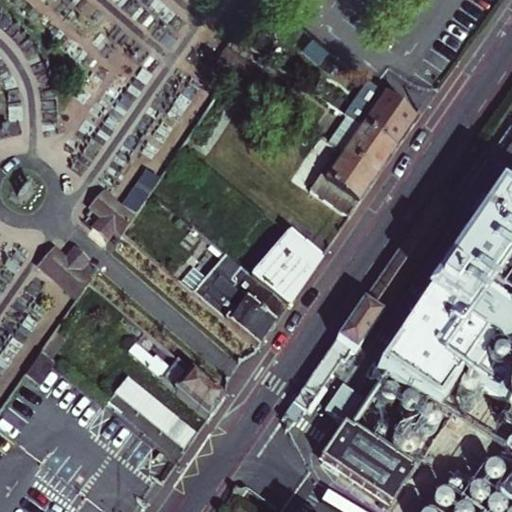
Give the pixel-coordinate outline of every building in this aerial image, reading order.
[(319,63),(328,52),(312,38),(303,49),(319,63)] [(352,122),(395,150),(414,124),(369,86),(354,107),(359,111),(352,122)] [(347,119),(352,122),(359,111),(354,107),(346,118),(347,119)] [(375,179),(395,150),(352,122),(347,119),(329,145),(339,152),(375,179)] [(347,221),(375,179),(339,152),(309,195),(347,221)] [(158,185),(146,176),(119,215),(99,198),(88,210),(100,220),(94,227),(109,240),(115,233),(121,238),(149,197),(158,185)] [(434,200),(291,408),(302,416),(338,364),(340,366),(348,354),(353,357),(445,223),(443,206),(434,200)] [(511,473),(511,209),(498,202),(424,305),(377,376),(434,415),(461,378),(509,411),(501,424),(511,432),(511,445),(499,464),(511,473)] [(94,227),(90,232),(105,245),(109,240),(94,227)] [(284,236),(252,282),(285,310),(317,263),(284,236)] [(61,263),(76,276),(86,264),(71,252),(61,263)] [(61,263),(49,253),(36,269),(75,302),(87,285),(76,276),(61,263)] [(233,288),(228,285),(239,272),(222,258),(191,296),(199,302),(256,350),(272,328),(229,293),(233,288)] [(239,272),(228,285),(233,288),(229,293),(272,328),(285,310),(252,282),(239,272)] [(127,353),(206,423),(221,402),(175,363),(169,370),(154,357),(152,361),(135,346),(127,353)] [(38,356),(27,372),(41,382),(53,367),(38,356)] [(104,403),(172,459),(194,432),(125,376),(104,403)] [(322,458),(322,466),(388,509),(413,473),(350,431),(348,433),(342,429),(322,458)] [(511,511),(511,486),(498,505),(507,511),(511,511)]
